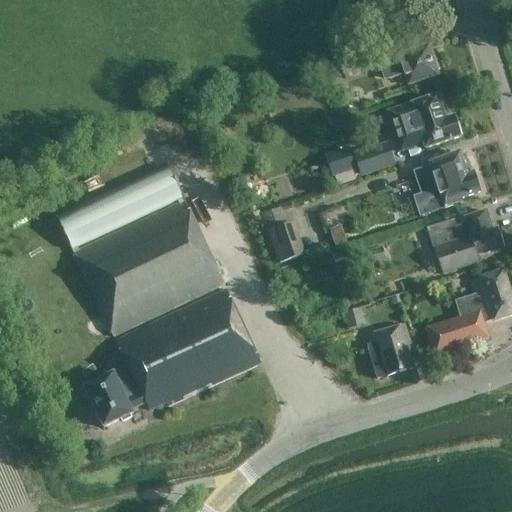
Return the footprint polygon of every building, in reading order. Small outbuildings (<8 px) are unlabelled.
[(439,76),(429,46),(399,56),(400,58),(384,63),(390,80),(406,75),(409,86),(439,76)] [(349,63),(354,77),(377,70),(372,56),(349,63)] [(446,120),(439,96),(387,113),(400,153),(425,145),(426,150),(462,138),(455,117),(446,120)] [(269,110),(269,119),(284,117),(283,108),(269,110)] [(398,164),(391,145),(356,158),(363,176),(398,164)] [(325,157),(332,178),(355,170),(348,149),(325,157)] [(474,175),(468,177),(460,154),(430,164),(431,167),(415,173),(423,199),(419,200),(424,215),(440,210),(435,195),(439,193),(445,210),(464,204),(462,200),(480,194),(474,175)] [(114,338),(225,285),(169,166),(58,219),(114,338)] [(295,223),(288,226),(282,208),(263,215),(280,265),(306,256),(295,223)] [(492,231),(486,212),(465,219),(467,224),(456,228),(454,221),(428,229),(443,276),(480,264),(478,257),(504,249),(497,229),(492,231)] [(369,268),(387,262),(383,248),(364,253),(369,268)] [(511,316),(511,296),(504,272),(481,279),(471,282),(476,298),(460,303),(465,318),(426,330),(435,357),(490,340),(485,325),(511,316)] [(261,364),(227,291),(117,343),(129,369),(115,376),(115,375),(86,389),(105,429),(133,414),(132,411),(146,404),(150,412),(166,404),(168,407),(261,364)] [(366,325),(362,309),(344,314),(348,330),(366,325)] [(411,344),(405,326),(367,338),(369,346),(368,347),(378,380),(413,369),(406,346),(411,344)]
